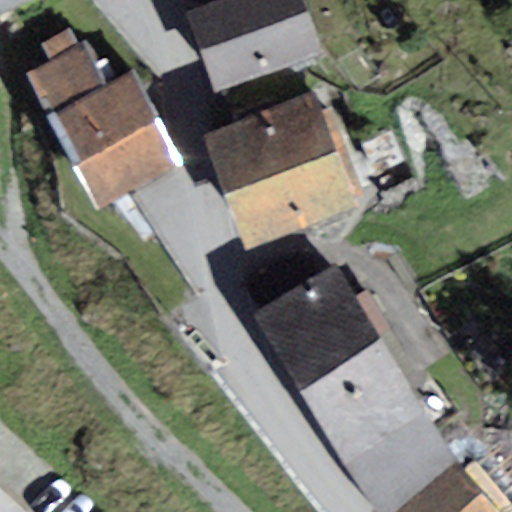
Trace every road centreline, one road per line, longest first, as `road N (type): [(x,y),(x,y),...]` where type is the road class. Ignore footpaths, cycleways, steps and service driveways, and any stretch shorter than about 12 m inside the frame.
road 1 (residential): [(352,511),(264,399),(241,350),(157,0)]
road 2 (track): [(16,255),(0,114)]
